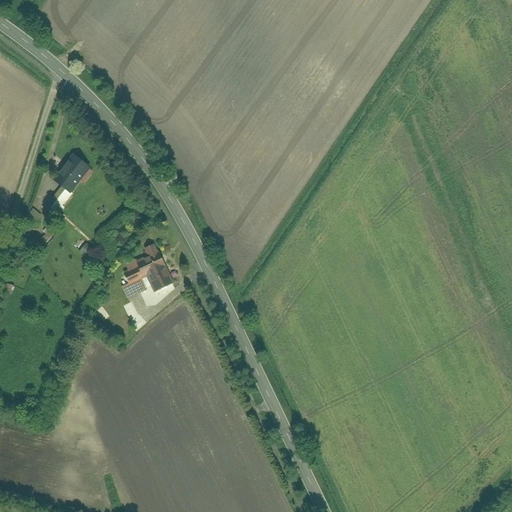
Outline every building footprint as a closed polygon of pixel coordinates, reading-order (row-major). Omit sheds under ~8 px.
[(54,179),(70,192),(91,167),(74,154),(54,179)] [(37,237),(47,243),(62,219),(52,213),(37,237)] [(86,259),(94,251),(85,243),(78,250),(86,259)] [(131,284),(148,276),(157,293),(175,285),(156,245),(145,250),(149,257),(138,262),(137,260),(126,265),(130,273),(126,275),(131,284)] [(102,321),(108,317),(103,307),(96,310),(102,321)]
